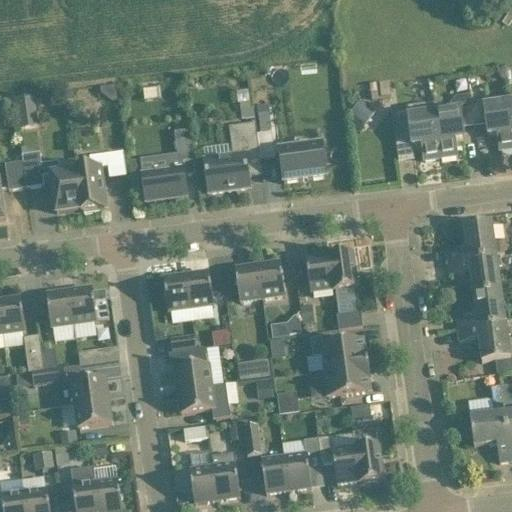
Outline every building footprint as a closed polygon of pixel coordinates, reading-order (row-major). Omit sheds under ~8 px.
[(382,101),(392,100),(390,85),(380,87),(382,101)] [(17,116),(37,113),(34,98),(15,101),(17,116)] [(435,114),(441,162),(458,160),(456,143),(465,141),(464,130),(476,129),(472,104),(471,98),(458,100),(452,107),(452,111),(435,114)] [(350,117),(362,126),(373,112),(361,102),(350,117)] [(487,127),(487,129),(488,138),(498,137),(500,154),(511,152),(511,115),(510,103),(485,107),(484,102),(472,104),(476,129),(487,127)] [(425,164),(441,162),(435,114),(422,116),(421,107),(408,109),(408,113),(396,115),(399,140),(411,138),(412,149),(422,147),(425,164)] [(255,122),(254,111),(254,110),(251,110),(241,112),(242,123),(255,122)] [(272,135),(271,124),(259,126),(261,136),(272,135)] [(234,158),(205,162),(209,197),(229,194),(229,195),(237,194),(237,193),(251,191),(249,179),(263,177),(256,126),(230,130),(234,158)] [(196,177),(194,161),(191,133),(175,135),(179,163),(182,163),(183,171),(143,177),(147,205),(188,200),(185,179),(196,177)] [(324,148),(280,154),(284,186),(328,180),(324,148)] [(91,171),(76,173),(82,213),(82,214),(84,214),(84,217),(100,215),(100,212),(107,211),(101,171),(109,170),(110,181),(127,179),(124,155),(90,159),(91,171)] [(76,172),(61,174),(60,164),(41,167),(40,156),(23,158),(24,165),(27,192),(45,189),(44,180),(52,179),(57,216),(82,213),(76,173),(76,172)] [(128,164),(130,178),(138,177),(139,177),(137,163),(128,164)] [(24,165),(6,168),(9,194),(27,192),(24,165)] [(447,255),(448,266),(497,259),(495,245),(492,225),(463,230),(466,253),(447,255)] [(330,258),(335,294),(357,291),(353,255),(330,258)] [(335,294),(330,258),(329,258),(329,259),(307,262),(312,296),(334,293),(334,294),(335,294)] [(470,275),(473,297),(502,292),(497,259),(448,266),(450,278),(470,275)] [(259,269),(263,302),(286,299),(281,266),(259,269)] [(263,302),(259,269),(236,272),(240,305),(263,302)] [(187,279),(192,312),(215,309),(210,275),(187,279)] [(169,315),(192,312),(187,279),(165,282),(169,315)] [(93,292),(70,295),(75,328),(98,325),(97,325),(110,323),(107,303),(95,305),(93,292)] [(456,322),(458,333),(508,326),(502,292),(473,297),(473,298),(476,320),(456,322)] [(75,328),(70,295),(47,298),(52,331),(75,328)] [(0,304),(0,312),(3,338),(26,335),(22,301),(0,304)] [(301,309),(301,314),(302,321),(303,327),(315,325),(313,308),(301,309)] [(361,315),(337,318),(339,334),(363,330),(361,315)] [(295,318),(288,327),(290,338),(302,336),(300,324),(295,318)] [(482,365),(511,362),(511,357),(509,337),(511,336),(511,326),(508,327),(508,326),(458,333),(459,345),(480,342),(482,365)] [(156,345),(167,344),(166,337),(160,333),(155,334),(156,345)] [(230,333),(213,336),(215,350),(232,347),(230,333)] [(195,338),(170,341),(172,357),(183,356),(197,354),(195,338)] [(40,339),(25,341),(29,377),(33,376),(44,374),(41,354),(40,339)] [(324,359),(326,374),(369,369),(367,355),(365,356),(363,343),(323,348),(322,340),(311,342),(313,360),(324,359)] [(272,362),(286,360),(284,344),(271,345),(272,362)] [(59,372),(56,352),(41,354),(44,374),(59,372)] [(183,356),(185,371),(176,372),(179,394),(213,390),(208,352),(197,354),(183,356)] [(94,355),(80,357),(82,369),(96,367),(94,355)] [(254,366),(239,368),(241,383),(256,381),(254,366)] [(371,382),(369,369),(326,374),(329,401),(370,395),(368,382),(371,382)] [(33,376),(35,390),(66,385),(65,372),(59,372),(44,374),(33,376)] [(0,398),(11,397),(9,381),(0,381),(0,398)] [(73,386),(76,409),(109,404),(106,381),(73,386)] [(257,386),(259,403),(274,401),(272,384),(257,386)] [(227,388),(213,390),(179,394),(182,417),(213,413),(214,423),(231,421),(227,388)] [(511,465),(505,415),(504,415),(501,389),(491,390),(494,418),(471,421),(475,450),(498,447),(500,466),(511,465)] [(281,418),(291,417),(289,406),(299,405),(297,395),(278,398),(281,418)] [(112,427),(109,404),(76,409),(79,431),(112,427)] [(354,425),(372,422),(370,408),(352,411),(354,425)] [(184,433),(186,445),(209,442),(207,430),(184,433)] [(230,431),(231,444),(244,443),(243,430),(230,431)] [(78,447),(78,446),(77,437),(77,434),(60,436),(61,449),(78,447)] [(360,486),(361,486),(356,450),(355,450),(355,451),(334,454),(332,440),(319,442),(321,461),(322,467),(335,466),(338,488),(360,485),(360,486)] [(312,491),(308,463),(321,461),(319,442),(304,444),(306,458),(285,461),(289,494),(312,491)] [(260,443),(246,445),(248,460),(262,458),(260,443)] [(93,447),(95,460),(108,458),(106,446),(93,447)] [(356,450),(361,486),(384,483),(379,447),(356,450)] [(55,451),(55,454),(56,458),(69,457),(68,450),(55,451)] [(54,471),(52,454),(33,457),(35,473),(54,471)] [(267,497),(289,494),(285,461),(262,464),(267,497)] [(214,471),(218,504),(241,501),(236,468),(214,471)] [(195,507),(218,504),(214,471),(191,474),(195,507)] [(96,487),(99,511),(123,511),(119,483),(96,487)] [(99,511),(96,487),(74,490),(76,511),(99,511)] [(25,496),(27,511),(50,511),(48,493),(25,496)] [(27,511),(25,496),(2,499),(4,511),(27,511)]
